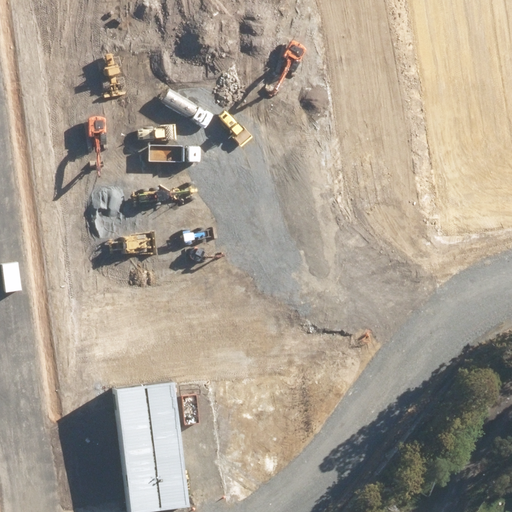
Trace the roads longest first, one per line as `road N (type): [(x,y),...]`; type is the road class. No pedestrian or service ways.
road 1 (track): [(291,0),(330,388),(306,511)]
road 2 (track): [(451,373),(455,329),(413,0)]
road 3 (track): [(329,511),(451,373),(511,327)]
road 4 (track): [(446,511),(511,400)]
